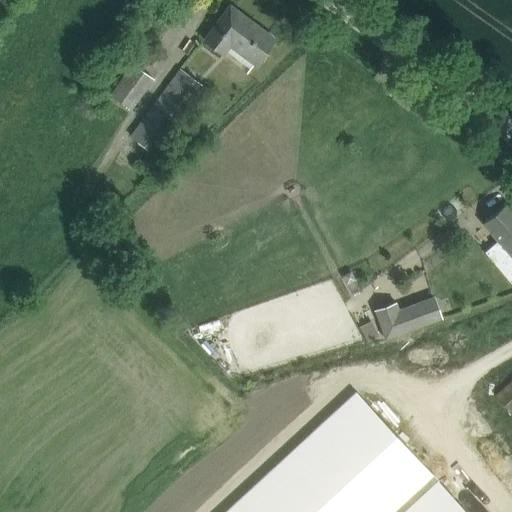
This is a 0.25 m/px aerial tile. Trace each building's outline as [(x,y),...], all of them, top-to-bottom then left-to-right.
[(229,5),(204,40),(225,55),(220,61),(244,80),(272,43),(256,31),(254,33),(249,28),(253,22),(229,5)] [(111,95),(130,110),(153,79),(133,64),(111,95)] [(180,69),(130,136),(156,155),(206,88),(180,69)] [(511,283),(511,282),(511,210),(505,203),(482,223),(498,241),(484,252),(511,283)] [(351,271),(342,275),(346,285),(355,280),(351,271)] [(396,302),(373,310),(382,333),(385,340),(443,318),(437,303),(402,317),(399,309),(396,302)] [(502,511),(386,372),(216,511),(502,511)] [(511,382),(496,396),(511,414),(511,413),(511,382)]
